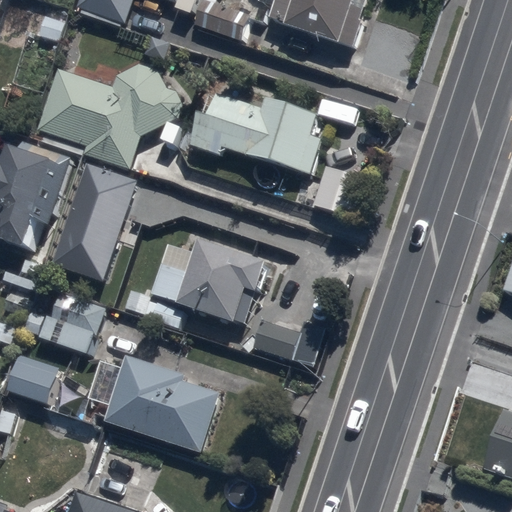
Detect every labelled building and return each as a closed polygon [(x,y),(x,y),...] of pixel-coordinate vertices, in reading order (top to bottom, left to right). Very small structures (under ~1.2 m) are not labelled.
[(0,0),(0,28),(9,0),(0,0)] [(182,0),(83,0),(82,7),(129,22),(136,0),(170,0),(181,3),(182,0)] [(211,0),(202,24),(246,41),(254,19),(265,23),(272,3),(264,0),(244,0),(242,5),(227,0),(211,0)] [(278,0),(273,18),(356,47),(372,0),(278,0)] [(60,41),(67,20),(46,13),(40,34),(60,41)] [(51,75),(59,50),(35,43),(28,68),(51,75)] [(134,169),(144,135),(182,117),(185,106),(176,86),(171,89),(158,61),(149,65),(147,60),(130,68),(128,64),(97,78),(95,77),(96,71),(78,66),(77,71),(62,66),(43,132),(59,136),(56,148),(88,157),(88,156),(134,169)] [(206,88),(190,145),(225,155),(227,147),(299,168),(296,180),(312,185),(326,135),(313,131),(319,109),(267,94),(263,105),(206,88)] [(0,212),(1,213),(0,215),(0,237),(32,248),(59,161),(55,160),(56,156),(12,143),(6,161),(0,159),(0,212)] [(367,175),(326,161),(312,203),(353,216),(367,175)] [(131,224),(147,179),(105,165),(89,209),(131,224)] [(165,259),(154,290),(238,320),(250,287),(262,292),(274,257),(203,233),(190,268),(165,259)] [(95,354),(110,307),(56,289),(47,315),(34,311),(43,287),(16,277),(6,303),(32,312),(25,331),(95,354)] [(132,286),(124,306),(146,315),(154,294),(132,286)] [(304,333),(268,320),(260,341),(295,355),(304,333)] [(17,327),(0,321),(0,344),(4,345),(5,341),(12,343),(17,327)] [(191,372),(130,353),(127,365),(108,358),(94,399),(113,405),(108,421),(204,452),(224,391),(189,379),(191,372)] [(61,366),(22,354),(10,389),(49,402),(61,366)] [(511,409),(506,407),(486,464),(511,473),(511,409)] [(0,500),(0,511),(139,511),(80,491),(72,511),(22,511),(10,507),(11,504),(0,500)]
